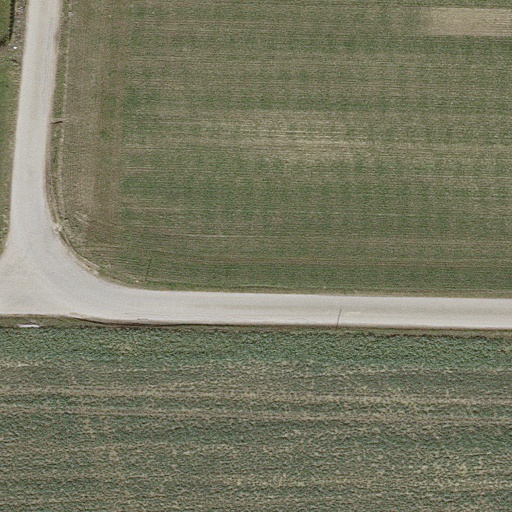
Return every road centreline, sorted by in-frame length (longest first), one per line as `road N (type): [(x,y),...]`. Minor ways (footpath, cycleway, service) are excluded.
road 1 (track): [(0,305),(511,316)]
road 2 (unclassified): [(22,305),(42,0)]
